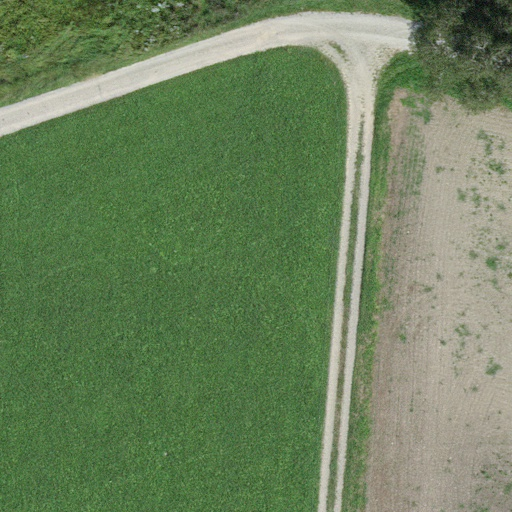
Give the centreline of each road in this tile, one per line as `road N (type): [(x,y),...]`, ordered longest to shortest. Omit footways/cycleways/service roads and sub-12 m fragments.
road 1 (track): [(511,80),(370,36),(260,46),(0,130)]
road 2 (track): [(370,36),(334,511)]
